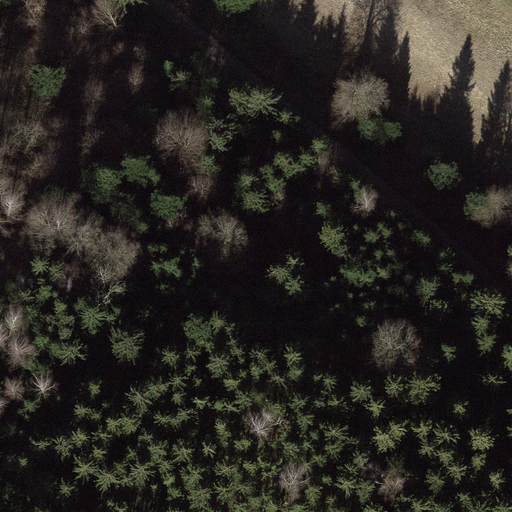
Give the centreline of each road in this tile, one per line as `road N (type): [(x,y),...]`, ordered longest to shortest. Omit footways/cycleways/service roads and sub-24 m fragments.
road 1 (track): [(53,0),(80,71),(331,373),(344,404),(347,456),(318,511)]
road 2 (track): [(511,307),(162,0)]
